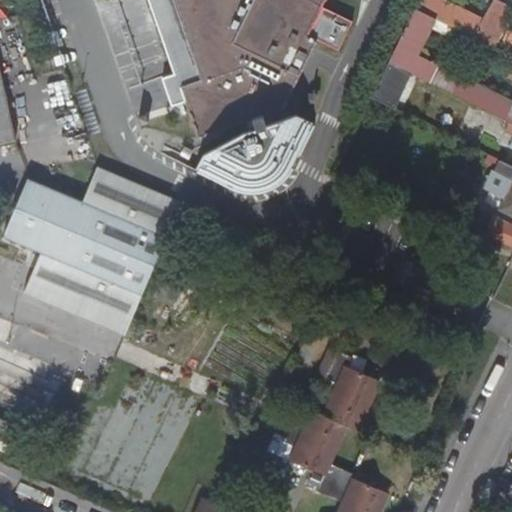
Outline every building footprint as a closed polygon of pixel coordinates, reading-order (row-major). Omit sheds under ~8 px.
[(195,138),(243,124),(245,133),(240,135),(199,155),(190,171),(216,184),(224,189),(231,192),(235,193),(240,193),(247,194),(252,193),(258,192),(264,190),(271,187),(277,183),(283,177),(287,170),(289,171),(295,162),(293,161),(313,128),(295,119),(265,129),(262,119),(282,112),(314,45),(306,41),(307,39),(337,54),(351,25),(322,11),(327,0),(154,0),(171,57),(179,86),(195,138)] [(511,14),(511,6),(498,0),(492,0),(480,24),(473,38),(495,49),(511,14)] [(439,4),(432,18),(446,25),(473,38),(480,24),(439,4)] [(442,31),(446,25),(432,18),(415,9),(388,63),(402,70),(505,121),(511,124),(511,108),(505,106),(507,101),(418,56),(433,26),(442,31)] [(0,148),(20,144),(0,51),(0,148)] [(179,86),(171,57),(156,62),(164,90),(179,86)] [(402,70),(388,63),(372,97),(386,104),(391,93),(402,70)] [(28,141),(38,139),(28,90),(17,92),(28,141)] [(398,97),(391,93),(386,104),(393,107),(398,97)] [(510,141),(511,137),(511,124),(505,121),(498,136),(510,141)] [(88,206),(33,183),(7,242),(45,258),(28,298),(128,341),(186,208),(103,172),(88,206)] [(511,177),(500,172),(486,202),(499,209),(511,180),(511,177)] [(511,180),(499,209),(511,215),(511,180)] [(463,217),(460,225),(511,245),(511,227),(493,217),(489,227),(463,217)] [(348,368),(352,358),(338,352),(325,379),(339,385),(325,417),(312,411),(289,461),(321,476),(314,491),(339,503),(334,511),(380,511),(388,495),(357,480),(359,478),(330,465),(348,427),(358,432),(380,383),(348,368)] [(0,451),(6,455),(10,446),(0,441),(0,451)] [(194,511),(229,511),(200,499),(194,511)]
